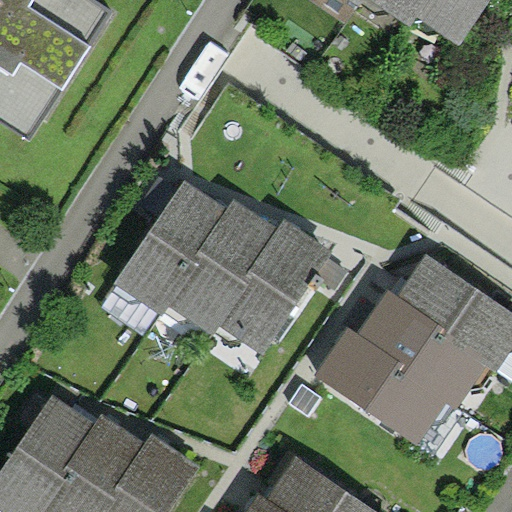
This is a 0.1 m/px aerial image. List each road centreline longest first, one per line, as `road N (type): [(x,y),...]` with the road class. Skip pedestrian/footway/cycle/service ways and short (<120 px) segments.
road 1 (residential): [(216,0),(0,344)]
road 2 (unknown): [(511,241),(424,180),(238,0)]
